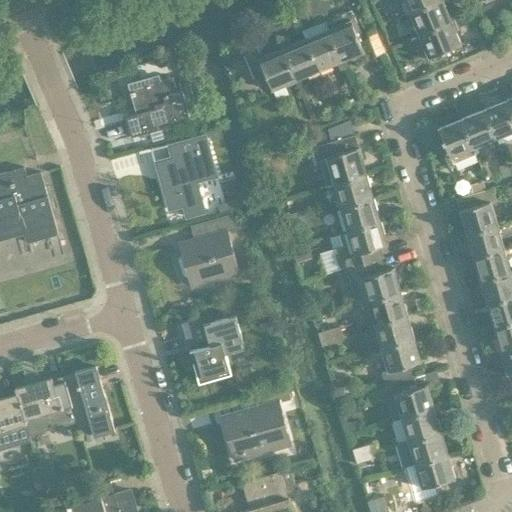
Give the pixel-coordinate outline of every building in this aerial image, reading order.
[(315,0),(313,0),(307,3),(314,20),(311,27),(325,21),(321,11),(315,0)] [(326,0),(315,0),(321,11),(329,8),(326,0)] [(403,0),(409,13),(440,0),(403,0)] [(418,35),(456,20),(455,18),(453,12),(449,14),(442,0),(440,0),(409,13),(418,35)] [(325,21),(341,62),(364,52),(357,35),(361,33),(351,10),(325,21)] [(459,10),(453,12),(455,18),(462,16),(459,10)] [(280,14),(271,18),(276,30),(285,26),(280,14)] [(464,16),(456,20),(459,27),(467,24),(464,16)] [(267,34),(276,30),(271,18),(262,21),(267,34)] [(456,20),(418,35),(428,58),(430,57),(431,61),(445,55),(444,52),(461,44),(455,29),(459,27),(456,20)] [(283,47),(297,80),(341,62),(325,21),(311,27),(302,31),(305,38),(283,47)] [(297,80),(283,47),(259,57),(256,49),(243,54),(253,78),(265,73),(272,90),(297,80)] [(156,125),(189,116),(179,82),(174,83),(173,77),(160,80),(158,76),(150,78),(149,77),(137,81),(137,82),(129,84),(131,92),(130,93),(129,95),(131,96),(132,96),(134,104),(136,114),(126,117),(132,137),(157,129),(156,125)] [(511,132),(511,115),(505,99),(483,109),(495,139),(511,132)] [(460,118),(475,154),(476,154),(474,148),(495,139),(483,109),(460,118)] [(475,154),(460,118),(437,127),(443,141),(439,143),(448,165),(475,154)] [(333,185),(367,175),(359,147),(358,147),(351,121),(328,130),(331,142),(315,147),(326,187),(333,185)] [(174,157),(156,162),(161,179),(159,179),(162,190),(164,190),(169,209),(183,205),(186,216),(204,211),(201,200),(195,181),(216,176),(204,136),(198,138),(175,144),(170,146),(174,157)] [(0,240),(24,234),(27,243),(58,234),(41,172),(27,176),(24,167),(0,173),(0,240)] [(339,208),(374,198),(367,175),(333,185),(339,208)] [(471,185),(473,194),(485,191),(482,182),(471,185)] [(459,211),(466,234),(498,225),(491,202),(496,201),(492,189),(485,191),(473,194),(457,199),(460,210),(459,211)] [(346,231),(381,221),(374,198),(339,208),(346,231)] [(295,214),(299,227),(309,224),(305,211),(295,214)] [(180,256),(178,259),(183,274),(186,276),(188,275),(192,286),(239,273),(227,230),(236,228),(232,214),(204,222),(208,236),(194,240),(179,244),(182,255),(180,256)] [(288,230),(299,227),(295,214),(284,217),(288,230)] [(333,249),(320,253),(326,274),(339,270),(339,271),(346,269),(381,259),(378,248),(387,245),(381,221),(346,231),(339,234),(342,246),(333,249)] [(504,248),(498,225),(466,234),(473,257),(504,248)] [(511,272),(504,248),(473,257),(479,281),(511,272)] [(381,259),(346,269),(356,304),(367,301),(401,291),(394,267),(384,270),(381,259)] [(511,296),(511,274),(511,272),(479,281),(486,304),(511,296)] [(373,324),(408,314),(401,291),(367,301),(373,324)] [(511,296),(486,304),(493,327),(511,321),(511,296)] [(189,351),(199,384),(235,373),(229,353),(248,348),(239,314),(183,330),(188,344),(208,339),(210,345),(189,351)] [(380,348),(414,338),(408,314),(373,324),(380,348)] [(511,321),(493,327),(499,350),(511,346),(511,321)] [(339,327),(329,330),(333,343),(343,340),(339,327)] [(322,346),(333,343),(329,330),(318,333),(322,346)] [(385,384),(415,376),(411,364),(421,361),(414,338),(380,348),(387,371),(382,372),(385,384)] [(511,346),(499,350),(506,374),(511,373),(511,376),(511,346)] [(97,366),(64,375),(76,418),(77,418),(79,427),(90,424),(94,436),(95,436),(95,435),(113,430),(114,431),(115,430),(97,366)] [(64,375),(15,389),(17,397),(18,397),(25,420),(25,419),(30,435),(77,422),(78,427),(79,427),(77,418),(76,418),(64,375)] [(400,418),(435,408),(428,384),(418,387),(415,376),(385,384),(389,396),(394,394),(400,418)] [(234,459),(290,444),(279,402),(290,399),(287,388),(262,394),(265,405),(222,417),(234,459)] [(18,397),(17,397),(0,402),(0,467),(0,468),(0,467),(0,449),(30,441),(30,442),(32,442),(30,435),(25,419),(25,420),(18,397)] [(407,441),(442,431),(435,408),(400,418),(407,441)] [(355,421),(348,422),(350,431),(357,429),(355,421)] [(407,441),(395,444),(402,468),(403,467),(414,464),(448,454),(442,431),(407,441)] [(373,444),(363,447),(367,460),(377,457),(373,444)] [(357,463),(367,460),(363,447),(353,450),(357,463)] [(414,464),(403,467),(413,503),(438,496),(435,484),(437,483),(455,478),(448,454),(414,464)] [(295,485),(290,468),(242,482),(249,508),(237,511),(292,511),(286,487),(295,485)] [(63,495),(67,511),(136,511),(134,503),(135,503),(133,497),(132,497),(130,489),(114,494),(110,482),(63,495)] [(61,496),(52,498),(53,505),(63,502),(61,496)] [(388,511),(384,496),(368,501),(370,511),(388,511)]
